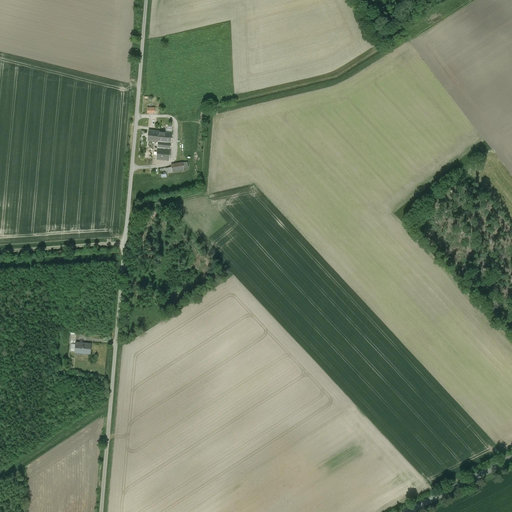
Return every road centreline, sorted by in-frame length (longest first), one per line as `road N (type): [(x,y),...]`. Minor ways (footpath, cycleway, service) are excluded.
road 1 (unclassified): [(101,511),(146,0)]
road 2 (track): [(403,218),(511,335)]
road 3 (track): [(125,242),(0,251)]
